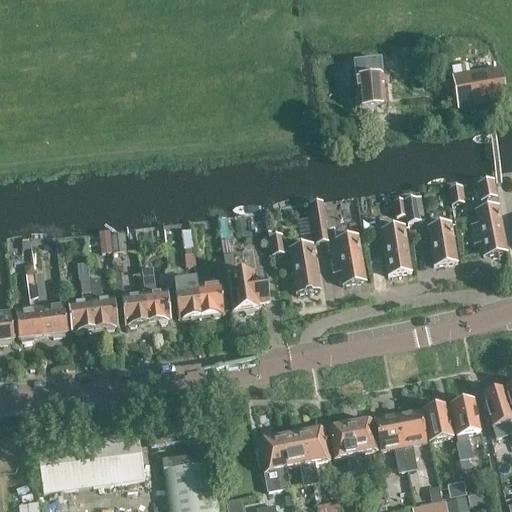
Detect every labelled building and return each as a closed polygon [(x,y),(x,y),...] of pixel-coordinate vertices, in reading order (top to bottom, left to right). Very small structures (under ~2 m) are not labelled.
[(359,113),(362,112),(364,116),(372,115),(374,111),(385,110),(382,80),(366,81),(365,65),(355,67),(359,113)] [(452,79),(458,112),(507,104),(501,71),(452,79)] [(475,214),(484,260),(507,255),(493,184),(478,187),(481,204),(487,203),(488,211),(475,214)] [(464,206),(462,190),(450,192),(452,208),(464,206)] [(404,204),(407,219),(407,221),(419,219),(416,202),(404,204)] [(397,221),(407,219),(404,204),(394,205),(397,221)] [(427,230),(434,270),(458,266),(451,226),(427,230)] [(380,233),(388,279),(412,275),(404,229),(380,233)] [(126,255),(124,236),(111,238),(113,256),(126,255)] [(113,259),(111,238),(98,240),(100,260),(113,259)] [(270,240),(273,259),(284,257),(281,238),(270,240)] [(340,276),(342,289),(366,285),(358,238),(328,244),(333,277),(340,276)] [(289,252),(296,298),(320,294),(313,248),(289,252)] [(224,259),(226,272),(234,271),(232,258),(224,259)] [(82,297),(90,296),(89,283),(91,283),(89,267),(79,268),(82,297)] [(141,273),(144,297),(148,326),(159,325),(161,327),(166,327),(168,324),(171,323),(167,294),(157,296),(154,271),(141,273)] [(35,280),(34,280),(43,341),(53,339),(53,341),(64,340),(64,338),(67,337),(63,308),(47,310),(43,276),(35,277),(35,280)] [(254,282),(253,276),(228,280),(233,314),(243,312),(246,317),(254,315),(255,312),(258,311),(258,306),(269,304),(266,281),(254,282)] [(43,341),(34,280),(27,281),(31,312),(15,314),(19,344),(22,343),(22,346),(33,344),(33,342),(43,341)] [(91,304),(95,333),(106,332),(108,334),(113,333),(115,331),(118,330),(114,301),(102,303),(99,282),(91,283),(89,283),(90,296),(91,304)] [(201,320),(197,290),(196,282),(174,285),(175,293),(174,293),(178,323),(182,322),(183,324),(189,324),(190,321),(201,320)] [(220,287),(197,290),(201,320),(212,318),(214,320),(220,320),(221,317),(224,316),(220,287)] [(148,326),(144,297),(121,300),(125,329),(128,329),(130,331),(136,330),(137,328),(148,326)] [(95,333),(91,304),(68,307),(72,337),(75,336),(77,338),(82,337),(84,335),(95,333)] [(10,315),(0,316),(0,347),(0,349),(11,347),(11,345),(14,344),(10,315)] [(511,424),(511,416),(504,391),(482,398),(492,431),(489,431),(492,441),(504,438),(501,428),(511,424)] [(450,409),(458,447),(456,447),(461,474),(470,473),(468,463),(469,462),(467,451),(469,450),(467,438),(480,435),(473,404),(471,405),(468,403),(462,404),(461,407),(450,409)] [(422,415),(429,446),(453,441),(446,410),(435,412),(433,410),(427,411),(425,414),(422,415)] [(407,418),(397,419),(408,475),(417,473),(412,449),(425,447),(419,415),(417,416),(414,414),(408,415),(407,418)] [(408,475),(397,419),(388,421),(385,419),(379,420),(378,423),(375,421),(381,455),(394,452),(399,477),(408,475)] [(359,427),(350,428),(361,483),(369,482),(364,457),(377,454),(372,424),(368,425),(365,423),(361,424),(359,427)] [(361,483),(350,428),(342,430),(339,428),(334,429),(332,432),(328,432),(334,463),(347,460),(352,485),(361,483)] [(311,436),(302,437),(312,488),(318,487),(315,467),(330,464),(324,433),(321,434),(317,433),(313,433),(311,436)] [(284,441),(281,442),(286,472),(300,469),(304,490),(312,488),(302,437),(293,439),(290,438),(286,439),(284,441)] [(40,454),(46,497),(145,484),(139,441),(40,454)] [(286,472),(281,442),(272,443),(269,442),(265,443),(263,445),(259,446),(269,497),(290,493),(286,472)] [(163,466),(166,488),(169,511),(218,511),(211,459),(163,466)] [(459,511),(472,507),(463,484),(450,489),(459,511)] [(228,511),(245,511),(244,501),(228,502),(228,511)] [(456,511),(454,502),(447,504),(448,511),(456,511)]
